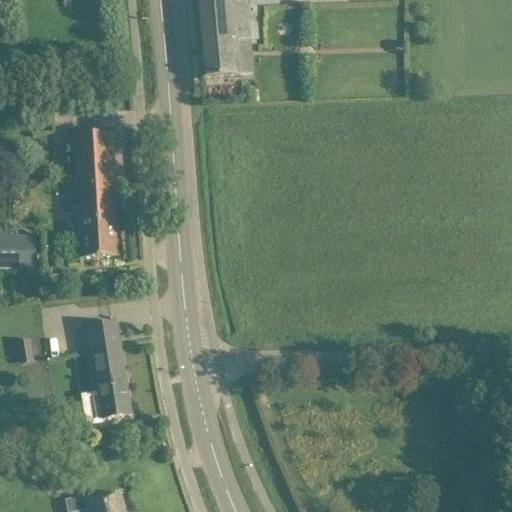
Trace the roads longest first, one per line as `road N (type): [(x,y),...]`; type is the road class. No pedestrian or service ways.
road 1 (secondary): [(190,367),(153,0)]
road 2 (unclassified): [(190,367),(511,353)]
road 3 (secondary): [(235,511),(190,367)]
